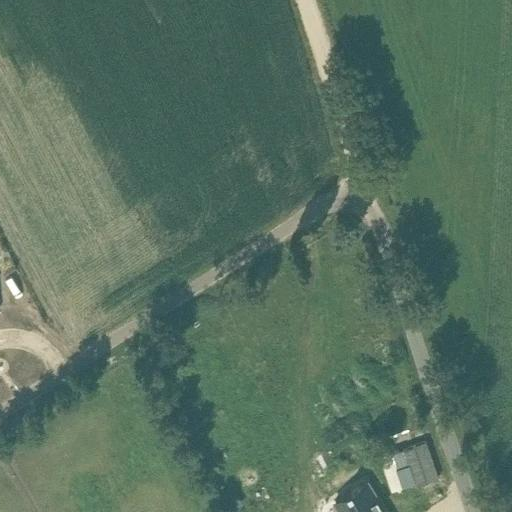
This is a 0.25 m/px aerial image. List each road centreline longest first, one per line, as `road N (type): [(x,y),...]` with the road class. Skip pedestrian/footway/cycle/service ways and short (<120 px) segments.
road 1 (unclassified): [(0,413),(364,186)]
road 2 (unclassified): [(471,511),(364,186)]
road 3 (track): [(364,186),(304,0)]
